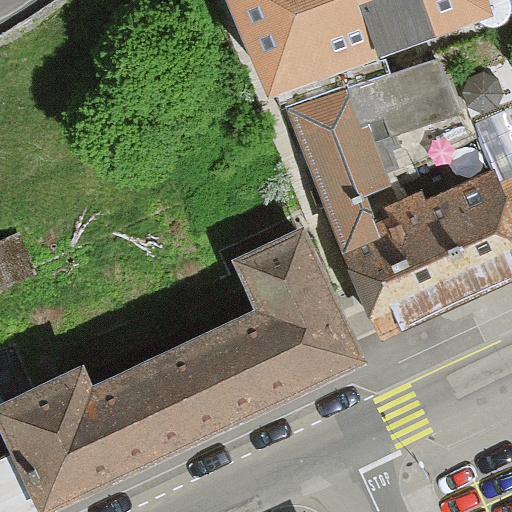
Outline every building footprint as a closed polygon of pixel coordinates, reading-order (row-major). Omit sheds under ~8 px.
[(511,0),(233,0),(276,97),(481,21),(482,22),(484,24),(490,27),(496,27),(502,25),(507,22),(511,16),(511,10),(511,4),(509,0),(511,0)] [(439,60),(344,93),(359,131),(370,127),(377,144),(458,115),(439,60)] [(344,93),(297,111),(347,236),(378,223),(373,212),(368,197),(393,188),(377,144),(370,127),(359,131),(344,93)] [(511,105),(474,122),(492,160),(499,176),(511,170),(511,105)] [(378,223),(347,236),(383,320),(511,263),(511,206),(499,176),(492,160),(373,212),(378,223)] [(511,170),(499,176),(511,206),(511,170)] [(84,350),(0,389),(0,415),(13,443),(39,499),(365,346),(352,318),(303,216),(232,249),(253,294),(93,368),(84,350)] [(17,230),(0,237),(0,279),(32,265),(17,230)] [(0,511),(16,511),(39,499),(13,443),(0,450),(0,511)]
